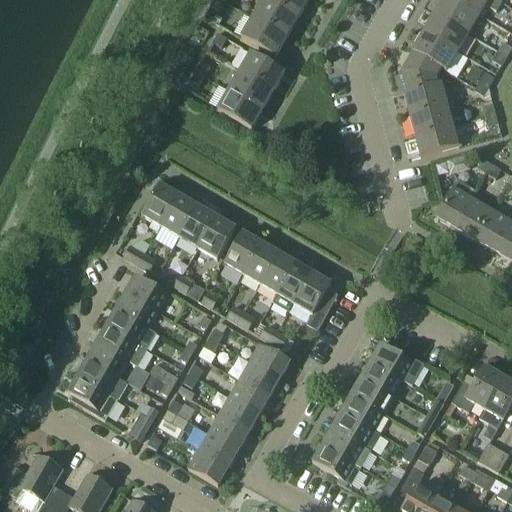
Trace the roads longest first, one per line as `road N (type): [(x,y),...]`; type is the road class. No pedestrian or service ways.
road 1 (residential): [(309,511),(255,481),(372,301),(383,299),(463,340)]
road 2 (residential): [(205,511),(40,412),(110,282)]
road 3 (residential): [(401,224),(360,71),(398,0)]
